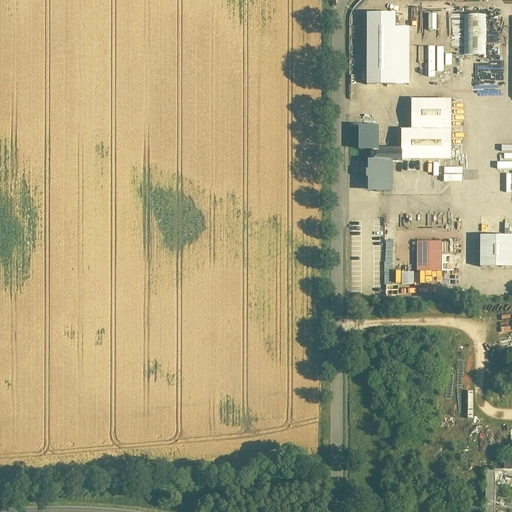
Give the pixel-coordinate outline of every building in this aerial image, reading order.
[(478,10),(455,12),(458,59),(481,57),(478,10)] [(360,15),(362,85),(390,84),(389,14),(360,15)] [(450,70),(449,58),(431,58),(431,71),(450,70)] [(365,147),(365,161),(449,159),(448,101),(405,102),(406,130),(394,130),(395,147),(365,147)] [(386,193),(385,179),(359,179),(359,193),(386,193)] [(509,267),(509,235),(469,235),(469,266),(509,267)] [(435,241),(411,243),(412,273),(437,272),(435,241)] [(511,511),(511,469),(484,470),(483,511),(511,511)]
